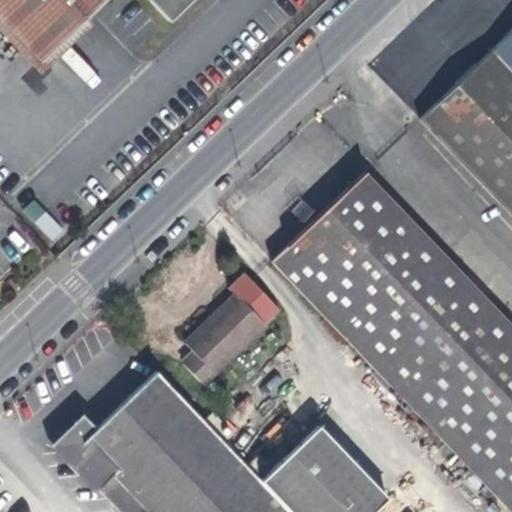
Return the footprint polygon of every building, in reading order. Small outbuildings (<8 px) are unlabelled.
[(0,0),(0,19),(37,58),(98,0),(0,0)] [(150,0),(168,19),(187,0),(150,0)] [(511,28),(496,44),(419,117),(511,214),(511,28)] [(270,258),(511,511),(511,324),(364,169),(322,209),(270,258)] [(34,219),(51,237),(61,227),(45,209),(34,219)] [(227,285),(234,291),(263,322),(278,308),(242,270),(227,285)] [(200,382),(263,322),(234,291),(209,315),(182,341),(189,348),(178,358),(200,382)] [(112,474),(148,511),(290,511),(258,478),(154,368),(91,428),(86,433),(119,467),(112,474)] [(53,442),(64,454),(86,433),(91,428),(80,416),(67,428),(53,442)] [(300,438),(258,478),(290,511),(367,511),(385,495),(316,423),(300,438)] [(97,488),(112,474),(119,467),(86,433),(64,454),(97,488)] [(148,511),(112,474),(97,488),(118,511),(148,511)]
